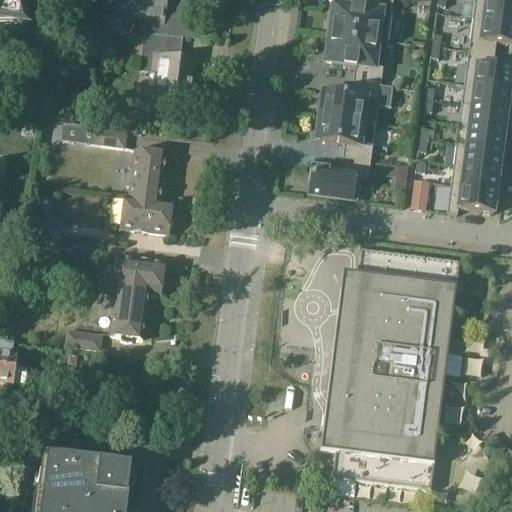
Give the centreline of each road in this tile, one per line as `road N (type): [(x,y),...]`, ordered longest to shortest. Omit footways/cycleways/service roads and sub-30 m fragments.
road 1 (residential): [(208,511),(245,210)]
road 2 (residential): [(245,210),(497,238),(511,233)]
road 3 (residential): [(245,210),(274,0)]
